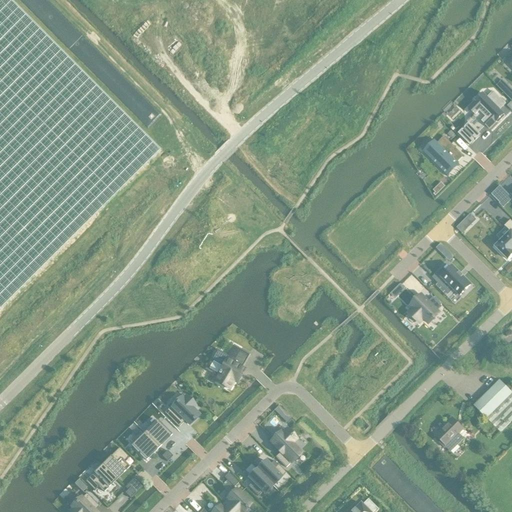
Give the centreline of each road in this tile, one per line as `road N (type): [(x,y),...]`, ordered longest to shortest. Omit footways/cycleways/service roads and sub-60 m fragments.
road 1 (unclassified): [(397,0),(217,159),(118,284),(0,401)]
road 2 (residential): [(156,511),(285,387),(300,392),(359,453)]
road 3 (unclassified): [(359,453),(511,302)]
